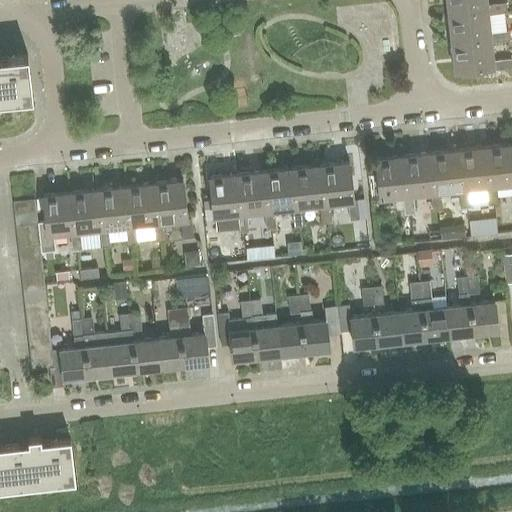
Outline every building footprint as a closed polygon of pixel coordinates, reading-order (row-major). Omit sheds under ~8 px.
[(487,5),(486,0),(446,0),(448,14),(488,10),(488,15),(507,13),(506,3),(487,5)] [(490,33),(488,15),(488,10),(448,14),(451,42),(490,38),(491,42),(510,40),(509,31),(490,33)] [(493,61),(491,42),(490,38),(451,42),(454,70),(493,66),(493,70),(511,68),(511,63),(511,59),(493,61)] [(0,99),(32,96),(27,54),(0,57),(0,99)] [(511,144),(487,147),(491,187),(496,186),(511,184),(511,144)] [(498,205),(496,186),(491,187),(487,147),(459,150),(463,190),(468,189),(486,187),(488,206),(498,205)] [(470,208),(468,189),(463,190),(459,150),(431,153),(436,193),(440,192),(458,190),(460,209),(470,208)] [(442,211),(440,192),(436,193),(431,153),(403,156),(408,196),(412,195),(430,193),(432,212),(442,211)] [(414,214),(412,195),(408,196),(403,156),(375,159),(377,175),(368,176),(371,206),(380,205),(379,199),(402,196),(404,215),(414,214)] [(350,221),(359,220),(357,201),(353,201),(349,162),(321,165),(325,205),(330,204),(348,202),(350,221)] [(331,223),(330,204),(325,205),(321,165),(293,168),(297,208),(302,207),(320,205),(322,224),(331,223)] [(304,226),(302,207),(297,208),(293,168),(265,171),(269,211),(274,210),(292,208),(294,227),(304,226)] [(276,229),(274,210),(269,211),(265,171),(237,174),(242,214),(246,213),(264,211),(266,230),(276,229)] [(248,232),(246,213),(242,214),(237,174),(209,177),(215,232),(238,229),(238,233),(248,232)] [(163,229),(181,227),(183,238),(192,237),(190,218),(186,218),(182,180),(154,183),(158,222),(163,222),(163,229)] [(163,229),(163,222),(158,222),(154,183),(127,186),(131,225),(135,225),(153,223),(155,241),(165,240),(163,229)] [(137,243),(135,225),(131,225),(127,186),(99,189),(103,228),(107,228),(125,226),(127,244),(137,243)] [(109,246),(107,228),(103,228),(99,189),(71,192),(75,231),(79,231),(98,229),(100,247),(109,246)] [(81,249),(79,231),(75,231),(71,192),(43,195),(45,221),(37,222),(41,251),(45,251),(54,250),(55,250),(53,234),(70,232),(72,250),(81,249)] [(13,201),(14,212),(36,210),(34,198),(13,201)] [(14,212),(15,224),(37,221),(36,210),(14,212)] [(496,217),(469,220),(470,236),(498,233),(496,217)] [(15,224),(17,234),(38,232),(37,221),(15,224)] [(464,223),(455,224),(456,238),(465,237),(464,223)] [(17,234),(18,246),(39,243),(38,232),(17,234)] [(300,241),(287,242),(288,256),(301,255),(300,241)] [(18,246),(19,257),(41,254),(39,243),(18,246)] [(261,248),(247,250),(248,261),(262,259),(261,248)] [(54,250),(45,251),(46,259),(55,258),(54,250)] [(199,251),(184,252),(186,266),(200,265),(199,251)] [(431,251),(418,252),(419,267),(433,266),(431,251)] [(19,257),(20,268),(42,265),(41,254),(19,257)] [(133,258),(122,260),(123,271),(134,269),(133,258)] [(20,268),(22,279),(43,276),(42,265),(20,268)] [(80,279),(99,278),(98,268),(80,269),(80,279)] [(68,272),(56,273),(57,282),(69,281),(68,272)] [(22,279),(23,291),(45,288),(43,276),(22,279)] [(477,276),(467,277),(469,294),(479,293),(477,276)] [(450,337),(473,334),(470,304),(469,294),(467,277),(456,278),(459,305),(446,306),(450,337)] [(127,298),(125,282),(112,283),(114,300),(127,298)] [(431,299),(429,282),(419,283),(421,300),(431,299)] [(421,300),(419,283),(409,284),(411,301),(421,300)] [(373,304),(383,303),(381,286),(371,287),(373,304)] [(373,304),(371,287),(361,288),(363,305),(373,304)] [(23,291),(24,303),(46,300),(45,288),(23,291)] [(309,310),(307,294),(299,295),(300,311),(309,310)] [(299,295),(287,296),(289,313),(299,312),(299,311),(300,311),(299,295)] [(257,358),(280,355),(277,325),(276,313),(263,314),(261,299),(250,301),(257,358)] [(432,308),(431,299),(421,300),(422,309),(432,308)] [(26,314),(47,311),(46,300),(24,303),(26,314)] [(402,342),(425,339),(422,309),(421,300),(411,301),(412,310),(398,311),(402,342)] [(257,358),(250,301),(241,301),(243,318),(228,319),(227,312),(216,313),(220,346),(230,344),(232,361),(257,358)] [(470,304),(473,334),(498,331),(494,301),(470,304)] [(402,342),(398,311),(384,313),(383,303),(373,304),(374,314),(378,345),(402,342)] [(378,345),(374,314),(350,317),(348,304),(337,306),(341,332),(351,330),(353,347),(378,345)] [(312,321),(302,322),(305,353),(329,350),(327,333),(341,332),(337,306),(324,307),(324,308),(326,320),(312,321)] [(425,339),(450,337),(446,306),(432,308),(422,309),(425,339)] [(189,326),(187,307),(177,308),(179,327),(189,326)] [(179,327),(177,308),(167,309),(169,328),(179,327)] [(26,314),(27,324),(48,321),(47,311),(26,314)] [(301,312),(302,322),(312,321),(311,311),(301,312)] [(141,330),(139,313),(129,314),(131,329),(132,329),(132,331),(141,330)] [(121,331),(131,329),(129,314),(119,314),(121,331)] [(201,316),(203,333),(180,336),(183,366),(207,363),(205,347),(215,346),(212,315),(201,316)] [(111,374),(107,332),(93,333),(92,319),(81,320),(81,322),(84,346),(88,376),(111,374)] [(27,324),(28,335),(50,332),(48,321),(27,324)] [(81,322),(71,323),(74,347),(60,349),(64,379),(88,376),(84,346),(81,322)] [(280,355),(305,353),(302,322),(277,325),(280,355)] [(135,371),(132,341),(131,329),(121,331),(107,332),(111,374),(135,371)] [(29,346),(51,343),(50,332),(28,335),(29,346)] [(159,368),(183,366),(180,336),(156,338),(159,368)] [(156,338),(132,341),(135,371),(159,368),(156,338)] [(29,346),(30,357),(52,354),(51,343),(29,346)] [(30,357),(32,369),(53,367),(52,354),(30,357)] [(21,443),(0,445),(0,450),(4,488),(75,480),(70,438),(49,440),(48,438),(41,439),(41,436),(29,437),(29,440),(21,441),(21,443)]
